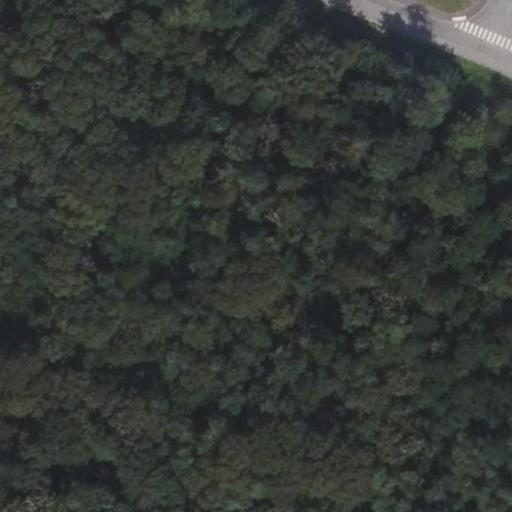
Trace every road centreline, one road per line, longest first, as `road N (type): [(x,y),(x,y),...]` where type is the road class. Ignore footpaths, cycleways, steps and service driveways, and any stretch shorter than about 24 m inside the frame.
road 1 (track): [(511,488),(248,485),(91,444),(0,408)]
road 2 (residential): [(340,0),(489,59)]
